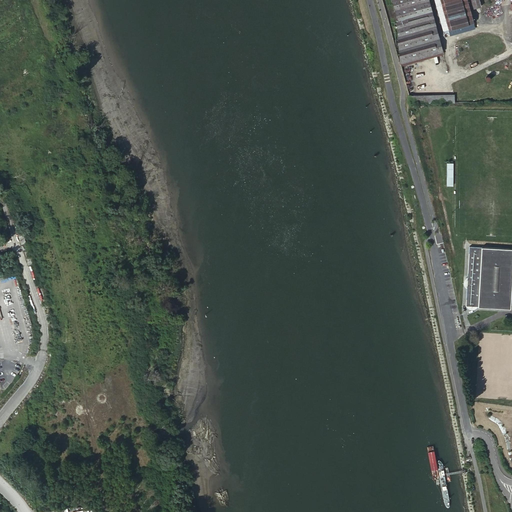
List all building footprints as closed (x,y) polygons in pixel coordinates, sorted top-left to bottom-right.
[(400,63),(442,51),(427,0),(392,0),(398,20),(397,20),(400,63)] [(478,0),(439,0),(447,28),(473,21),(469,7),(480,4),(478,0)] [(400,63),(401,65),(443,54),(442,51),(400,63)] [(409,94),(411,103),(444,103),(442,95),(409,94)] [(511,247),(469,245),(465,304),(510,307),(510,303),(510,299),(511,271),(511,247)]
